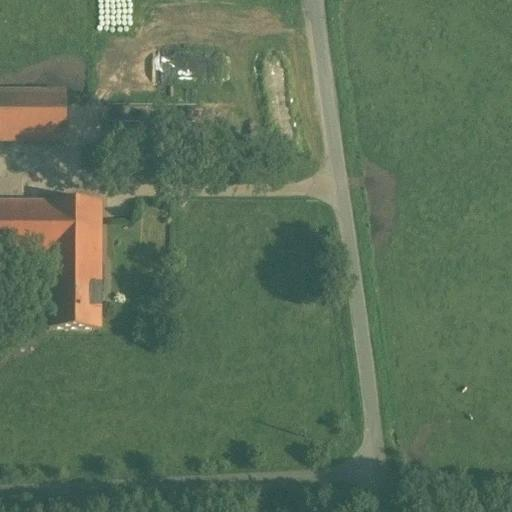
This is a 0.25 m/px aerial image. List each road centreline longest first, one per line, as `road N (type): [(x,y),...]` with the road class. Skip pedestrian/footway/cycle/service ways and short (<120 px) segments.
road 1 (unclassified): [(307,0),(374,469)]
road 2 (unclassified): [(374,469),(0,487)]
